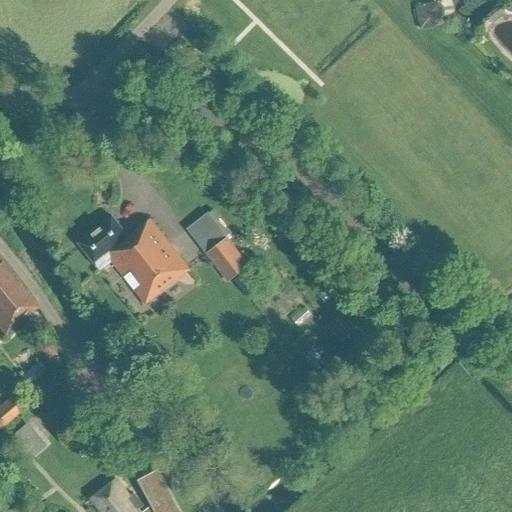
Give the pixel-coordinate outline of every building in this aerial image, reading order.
[(442,23),(439,0),(426,0),(418,1),(420,25),(442,23)] [(227,282),(249,266),(209,212),(187,229),(227,282)] [(128,237),(112,216),(78,243),(99,271),(111,262),(144,305),(189,271),(150,221),(128,237)] [(0,327),(4,333),(26,316),(24,314),(35,305),(0,262),(0,327)] [(246,270),(234,280),(246,295),(258,285),(246,270)] [(0,429),(20,411),(9,398),(0,405),(0,429)] [(27,419),(5,438),(24,461),(46,442),(27,419)] [(181,511),(158,469),(137,481),(151,505),(142,511),(140,511),(139,510),(144,506),(134,494),(131,496),(116,479),(89,500),(98,511),(181,511)]
